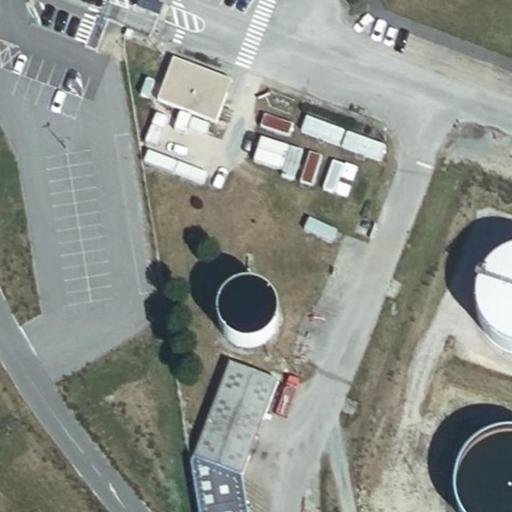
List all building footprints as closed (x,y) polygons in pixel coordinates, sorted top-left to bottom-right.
[(172,65),(158,106),(217,127),(227,99),(215,95),(221,82),(172,65)] [(154,88),(145,84),(140,97),(149,101),(154,88)] [(168,122),(156,117),(145,145),(156,150),(168,122)] [(511,259),(509,260),(499,264),(493,268),(487,274),(479,282),(475,292),(473,299),(472,306),(472,319),(476,332),(480,340),(486,347),(493,353),(501,358),(511,362),(511,259)] [(229,299),(226,301),(224,303),(222,306),(219,311),(218,315),(217,321),(217,325),(219,333),(224,341),(228,345),(233,349),(239,351),(245,352),(249,352),(255,351),(260,349),(265,345),(269,341),(273,336),(275,330),(276,324),(276,320),(275,314),(274,310),(270,304),(267,301),(262,297),(255,294),(249,293),(243,293),(239,293),(234,296),(229,299)] [(277,387),(230,367),(193,463),(242,482),(277,387)] [(511,511),(511,438),(506,438),(501,438),(495,440),(489,441),(484,444),(479,447),(474,450),(470,454),(467,457),(464,461),(459,470),(457,476),(456,479),(455,484),(454,489),(454,493),(454,505),(455,509),(456,511),(511,511)]
